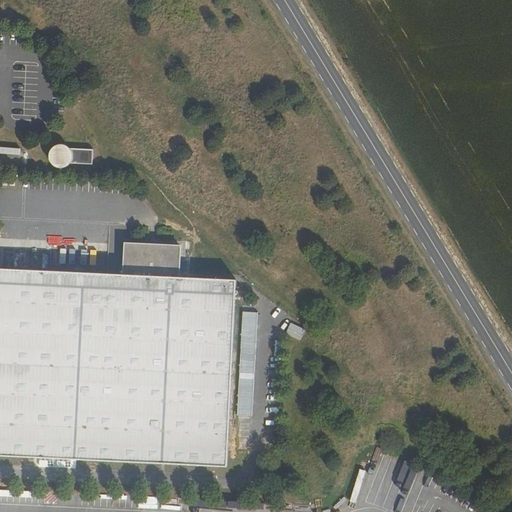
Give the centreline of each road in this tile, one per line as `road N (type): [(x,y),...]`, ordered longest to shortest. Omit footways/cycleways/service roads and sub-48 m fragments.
road 1 (secondary): [(511,373),(284,0)]
road 2 (unknown): [(0,472),(246,482),(256,471),(269,313)]
road 3 (unknown): [(0,202),(129,209)]
